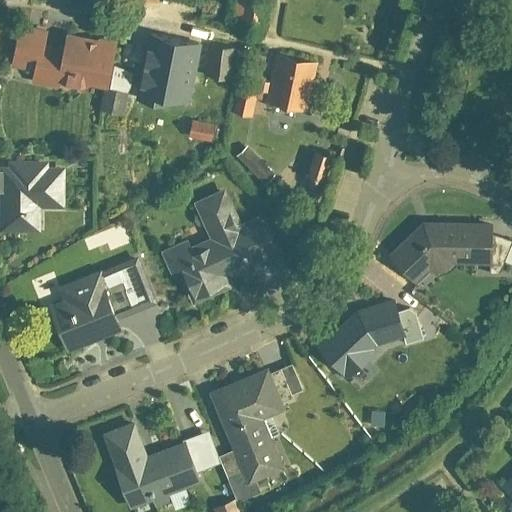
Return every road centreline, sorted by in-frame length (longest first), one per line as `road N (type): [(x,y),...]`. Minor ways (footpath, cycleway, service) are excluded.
road 1 (residential): [(390,149),(325,287),(276,323),(35,421)]
road 2 (residential): [(0,5),(214,34)]
road 3 (residential): [(436,0),(390,149)]
road 4 (residential): [(511,193),(390,149)]
